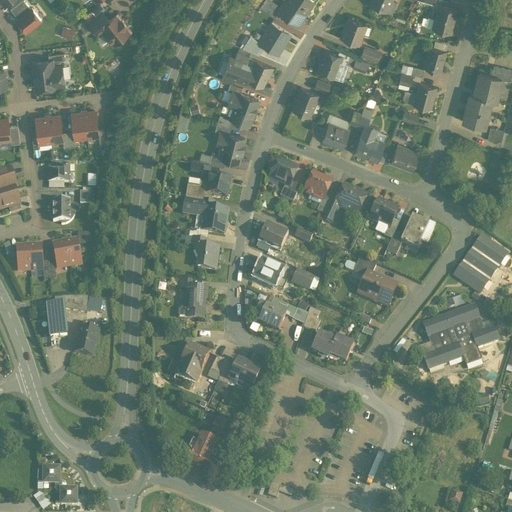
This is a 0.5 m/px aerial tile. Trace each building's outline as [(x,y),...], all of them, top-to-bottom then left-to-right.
[(24,0),(19,0),(10,8),(18,17),(30,7),(24,0)] [(278,11),(264,0),(259,8),(274,17),(278,11)] [(313,1),(310,0),(285,0),(280,7),(299,20),(313,1)] [(390,0),(370,0),(370,3),(386,10),(390,0)] [(456,9),(438,4),(432,26),(450,31),(453,22),(452,22),(455,10),(456,10),(456,9)] [(18,17),(16,18),(26,30),(41,18),(32,6),(30,7),(18,17)] [(117,12),(109,19),(101,9),(89,19),(97,31),(102,27),(105,30),(103,32),(109,40),(111,38),(114,42),(130,29),(126,24),(126,23),(121,17),(121,18),(117,12)] [(366,24),(348,17),(340,37),(358,44),(366,24)] [(290,34),(271,22),(259,41),(264,44),(279,53),(290,34)] [(74,28),(64,25),(61,35),(71,37),(74,28)] [(259,54),(264,44),(259,41),(250,35),(243,47),(251,51),(259,54)] [(381,50),(365,44),(362,53),(378,59),(381,50)] [(446,50),(429,45),(423,65),(440,70),(440,69),(438,68),(441,59),(443,59),(446,50)] [(243,47),(240,46),(237,51),(248,56),(251,51),(243,47)] [(248,56),(237,51),(234,58),(245,63),(248,56)] [(341,57),(325,51),(317,70),(333,76),(341,57)] [(63,52),(48,54),(49,60),(52,59),(52,60),(64,59),(63,52)] [(356,57),(350,54),(348,60),(346,59),(345,63),(352,66),(356,57)] [(357,56),(354,66),(366,71),(370,61),(357,56)] [(49,60),(31,62),(32,69),(34,71),(36,85),(37,87),(44,86),(44,87),(46,89),(51,88),(52,86),(52,85),(55,85),(54,79),(63,78),(61,65),(53,66),(52,60),(52,59),(49,60)] [(272,67),(256,59),(251,69),(228,61),(223,74),(244,81),(247,80),(248,79),(262,85),(267,75),(268,76),(272,67)] [(511,71),(511,68),(493,63),(491,74),(502,76),(501,77),(510,79),(511,71)] [(423,68),(413,66),(411,73),(421,76),(423,68)] [(491,74),(480,71),(474,94),(488,98),(496,100),(501,77),(502,76),(491,74)] [(421,76),(411,73),(411,75),(400,72),(398,81),(410,84),(410,83),(417,85),(418,81),(419,81),(421,76)] [(330,83),(317,79),(314,87),(327,91),(330,83)] [(419,81),(418,81),(417,85),(416,91),(404,88),(401,99),(430,107),(432,98),(432,97),(434,86),(435,87),(436,85),(419,81)] [(242,87),(230,82),(227,89),(231,91),(239,94),(240,92),(242,87)] [(317,94),(300,87),(292,108),(310,114),(317,94)] [(258,99),(240,92),(239,94),(231,91),(227,104),(234,107),(231,115),(230,118),(246,124),(249,125),(253,115),(251,114),(253,109),(255,109),(258,99)] [(474,94),(470,93),(463,119),(484,125),(489,106),(486,105),(488,98),(474,94)] [(371,110),(363,107),(361,113),(369,116),(371,110)] [(419,115),(404,109),(401,117),(416,122),(419,115)] [(95,110),(87,111),(87,110),(83,111),(86,135),(98,134),(98,127),(95,110)] [(361,113),(353,110),(349,121),(357,125),(361,113)] [(80,112),(72,113),(74,130),(75,137),(86,135),(83,111),(80,111),(80,112)] [(182,112),(178,128),(187,130),(191,115),(182,112)] [(369,116),(361,113),(357,125),(363,127),(365,128),(367,122),(369,116)] [(45,116),(36,118),(38,134),(39,141),(51,140),(48,115),(44,115),(45,116)] [(60,115),(51,116),(51,115),(48,115),(51,140),(63,138),(62,131),(60,115)] [(8,117),(0,118),(0,138),(10,137),(9,125),(8,117)] [(246,124),(230,118),(227,125),(231,126),(244,130),(246,124)] [(349,129),(328,121),(321,138),(342,147),(349,129)] [(377,126),(367,122),(365,128),(363,127),(361,132),(383,141),(385,134),(375,130),(377,126)] [(227,125),(217,123),(215,130),(219,132),(220,131),(229,133),(231,126),(227,125)] [(17,124),(9,125),(10,137),(10,143),(20,142),(17,124)] [(503,129),(490,125),(487,138),(495,142),(501,138),(503,129)] [(229,133),(220,131),(219,132),(216,143),(222,144),(219,155),(219,156),(226,157),(239,161),(241,153),(242,153),(244,146),(243,146),(245,138),(229,133)] [(383,141),(361,132),(353,151),(363,155),(364,153),(376,158),(376,159),(376,160),(376,159),(380,149),(383,141)] [(406,146),(397,143),(393,154),(395,154),(392,161),(391,160),(390,161),(412,169),(418,152),(405,147),(406,146)] [(387,151),(380,149),(376,159),(382,162),(387,151)] [(211,155),(202,153),(200,162),(208,164),(211,155)] [(219,155),(211,153),(211,155),(208,164),(218,166),(223,167),(226,157),(219,156),(219,155)] [(298,169),(278,160),(269,179),(285,186),(289,188),(291,183),(298,169)] [(200,162),(192,161),(191,172),(212,175),(213,171),(217,172),(218,166),(208,164),(200,162)] [(51,163),(48,163),(48,183),(68,183),(68,163),(62,163),(51,163)] [(10,164),(0,167),(0,169),(1,174),(10,171),(11,171),(12,171),(10,164)] [(1,174),(0,174),(0,192),(14,188),(14,189),(16,188),(11,171),(10,171),(1,174)] [(213,171),(212,175),(209,185),(207,194),(212,195),(226,198),(228,189),(231,176),(232,176),(232,175),(217,172),(213,171)] [(332,182),(313,174),(305,191),(306,191),(307,194),(311,196),(314,195),(322,199),(324,200),(325,196),(332,182)] [(97,187),(97,175),(88,176),(89,187),(97,187)] [(209,185),(188,181),(185,198),(202,201),(211,202),(212,195),(207,194),(209,185)] [(291,183),(289,188),(285,186),(279,197),(292,203),(300,187),(291,183)] [(366,196),(345,186),(336,205),(335,206),(339,208),(357,216),(360,209),(362,209),(364,205),(363,203),(366,196)] [(14,188),(0,192),(0,211),(8,209),(19,205),(14,189),(14,188)] [(90,193),(79,193),(80,204),(91,204),(90,193)] [(325,196),(324,200),(322,199),(316,212),(323,215),(324,215),(330,203),(332,199),(325,196)] [(48,207),(47,213),(48,213),(48,215),(49,217),(50,219),(51,221),(53,222),(53,223),(61,223),(61,226),(66,225),(71,222),(74,217),(75,212),(74,212),(74,210),(74,208),(73,206),(72,205),(72,204),(70,202),(70,201),(61,201),(61,198),(56,199),(51,203),(48,207)] [(202,201),(185,198),(183,215),(197,217),(200,217),(201,207),(202,201)] [(211,202),(202,201),(201,207),(213,209),(214,202),(211,202)] [(398,209),(379,201),(370,220),(378,224),(387,228),(389,229),(393,220),(398,209)] [(336,205),(330,203),(323,219),(332,223),(339,208),(335,206),(336,205)] [(19,205),(8,209),(10,215),(21,211),(19,205)] [(213,209),(201,207),(200,217),(197,217),(195,230),(195,231),(208,233),(224,235),(228,211),(213,209)] [(421,222),(412,218),(401,244),(417,251),(421,242),(427,244),(433,230),(420,224),(421,222)] [(389,229),(387,228),(384,236),(383,237),(391,241),(393,237),(399,223),(393,220),(389,229)] [(288,234),(267,224),(258,241),(259,242),(259,241),(271,246),(280,251),(279,252),(280,252),(288,234)] [(387,228),(378,224),(375,230),(376,232),(384,236),(387,228)] [(208,233),(195,231),(195,230),(190,229),(189,238),(193,238),(193,239),(207,240),(208,233)] [(312,236),(298,230),(295,236),(310,242),(312,236)] [(402,241),(393,237),(391,241),(386,252),(396,257),(401,244),(402,241)] [(481,237),(453,277),(480,296),(508,255),(481,237)] [(271,246),(259,241),(259,242),(256,247),(268,252),(271,246)] [(76,242),(68,243),(67,242),(64,243),(69,267),(81,265),(77,246),(76,242)] [(61,244),(53,246),(57,269),(69,267),(64,243),(61,243),(61,244)] [(9,244),(3,247),(8,256),(14,253),(9,244)] [(206,246),(193,244),(199,260),(202,261),(200,270),(215,272),(218,248),(206,246)] [(41,247),(32,247),(32,246),(29,247),(30,271),(42,271),(42,264),(41,247)] [(26,248),(17,248),(17,255),(17,260),(18,272),(30,271),(29,247),(25,247),(26,248)] [(376,265),(359,258),(352,273),(353,273),(355,270),(366,275),(367,274),(371,276),(376,265)] [(283,271),(262,261),(254,278),(254,279),(255,278),(264,282),(275,287),(274,288),(275,288),(283,271)] [(314,277),(298,270),(292,283),(308,290),(314,277)] [(371,276),(367,274),(366,275),(355,270),(353,273),(365,278),(358,294),(387,307),(396,287),(371,276)] [(314,277),(308,290),(315,293),(319,279),(314,277)] [(264,282),(255,278),(254,279),(253,282),(254,282),(254,286),(260,288),(262,286),(264,282)] [(191,282),(180,281),(179,289),(187,289),(187,287),(190,287),(191,282)] [(190,287),(187,287),(187,289),(185,307),(188,307),(188,320),(203,321),(204,300),(206,300),(207,288),(190,287)] [(449,315),(466,308),(460,294),(443,301),(449,315)] [(90,295),(67,297),(65,310),(87,313),(90,295)] [(50,339),(67,337),(63,305),(46,307),(50,339)] [(466,308),(449,315),(422,325),(427,339),(430,345),(419,349),(428,372),(428,370),(442,365),(442,367),(448,365),(447,363),(461,358),(465,367),(481,361),(477,350),(484,347),(483,345),(497,340),(498,342),(493,328),(484,331),(474,305),(466,308)] [(277,309),(276,311),(266,306),(263,313),(260,312),(257,313),(255,317),(256,320),(279,331),(286,315),(285,315),(286,313),(277,309)] [(185,307),(182,307),(178,311),(177,319),(188,320),(188,307),(185,307)] [(319,313),(310,308),(308,315),(304,324),(304,325),(303,328),(315,334),(320,322),(316,320),(319,313)] [(308,315),(297,310),(292,320),(304,325),(304,324),(308,315)] [(371,320),(360,316),(358,321),(369,326),(371,320)] [(99,327),(86,324),(85,329),(98,332),(99,327)] [(85,329),(80,328),(75,353),(93,358),(99,333),(98,332),(85,329)] [(335,341),(319,334),(311,351),(318,355),(318,354),(328,358),(327,359),(328,359),(337,338),(336,338),(335,341)] [(354,345),(337,338),(328,359),(330,355),(339,359),(339,360),(346,363),(354,345)] [(189,345),(176,374),(196,383),(200,374),(209,354),(189,345)] [(228,362),(217,357),(210,371),(221,375),(225,367),(228,362)] [(250,366),(238,360),(233,370),(229,380),(230,380),(237,383),(235,387),(245,391),(246,388),(252,390),(256,379),(254,378),(258,370),(255,368),(256,366),(251,364),(250,366)] [(221,375),(218,382),(227,386),(230,380),(229,380),(233,370),(225,367),(221,375)] [(221,375),(210,371),(207,377),(218,382),(221,375)] [(484,396),(480,397),(477,398),(479,408),(491,405),(490,402),(488,403),(487,396),(484,397),(484,396)] [(238,426),(226,421),(219,435),(232,441),(238,426)] [(216,442),(202,436),(199,443),(199,444),(204,446),(199,455),(208,459),(216,442)] [(199,443),(193,440),(188,451),(190,452),(191,453),(191,452),(199,455),(204,446),(199,444),(199,443)] [(199,455),(191,452),(191,453),(188,458),(186,457),(183,463),(186,464),(185,465),(206,475),(212,461),(208,459),(199,455)] [(322,458),(324,455),(317,452),(308,471),(318,475),(325,459),(322,458)] [(73,481),(68,475),(67,476),(66,476),(64,475),(59,475),(59,470),(44,470),(44,484),(55,485),(55,487),(55,489),(56,491),(58,492),(59,493),(61,494),(61,506),(76,506),(76,491),(74,491),(74,487),(73,485),(73,482),(73,481)] [(511,471),(507,470),(503,483),(511,485),(511,481),(511,471)] [(279,497),(279,493),(292,496),(294,488),(273,484),(271,496),(279,497)] [(35,496),(43,511),(52,506),(43,492),(35,496)] [(462,496),(453,493),(449,502),(458,505),(462,496)]
